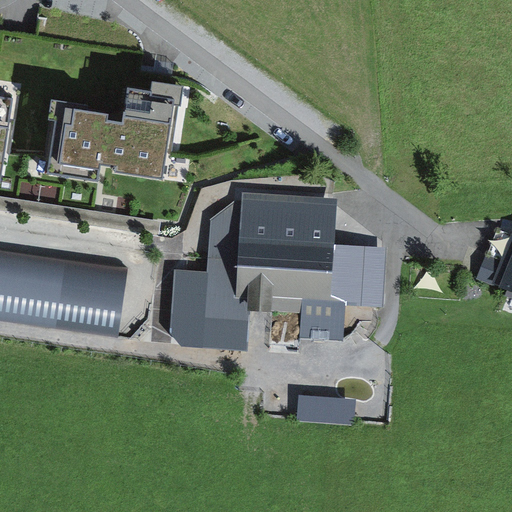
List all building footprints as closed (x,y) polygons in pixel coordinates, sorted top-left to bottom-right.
[(124,125),(107,123),(109,112),(60,105),(49,175),(98,182),(100,172),(162,181),(166,151),(177,152),(186,91),(130,83),(124,125)] [(0,183),(1,184),(13,90),(0,88),(0,183)] [(381,306),(381,249),(330,249),(330,236),(250,236),(250,203),(232,203),(205,228),(205,322),(244,322),(244,305),(381,306)] [(511,234),(507,233),(485,285),(511,296),(511,234)] [(0,252),(0,319),(118,335),(126,269),(0,252)]
